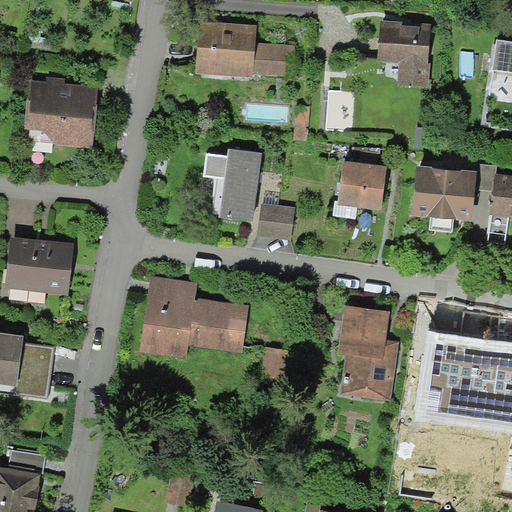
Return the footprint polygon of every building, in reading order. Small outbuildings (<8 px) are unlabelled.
[(257,26),(199,21),(195,73),(252,78),(253,73),(255,43),(257,26)] [(434,25),(380,23),(378,67),(398,68),(397,88),(431,89),(434,25)] [(295,46),(255,43),(253,73),(293,76),(295,46)] [(511,44),(501,44),(497,78),(511,80),(511,44)] [(101,91),(34,86),(30,139),(97,144),(101,91)] [(293,139),(307,139),(308,106),(295,105),(293,139)] [(235,161),(210,158),(207,183),(228,186),(223,224),(257,228),(266,158),(236,154),(235,161)] [(343,161),(338,205),(381,210),(387,166),(343,161)] [(425,170),(420,217),(474,223),(479,176),(425,170)] [(511,180),(501,179),(497,219),(511,220),(511,180)] [(296,212),(265,208),(261,240),(291,244),(296,212)] [(78,244),(13,238),(8,290),(74,295),(78,244)] [(200,284),(152,280),(145,356),(190,360),(190,350),(242,355),(246,309),(198,305),(200,284)] [(399,314),(348,307),(336,392),(387,399),(399,314)] [(511,328),(477,323),(473,349),(470,368),(511,374),(511,328)] [(30,336),(0,331),(0,388),(22,391),(30,336)] [(473,349),(431,343),(425,395),(466,401),(470,368),(473,349)] [(12,448),(9,466),(40,472),(43,472),(46,455),(12,448)] [(0,511),(32,511),(40,472),(9,466),(0,464),(0,511)] [(195,473),(172,469),(167,501),(190,505),(195,473)] [(215,511),(267,511),(218,501),(215,511)]
